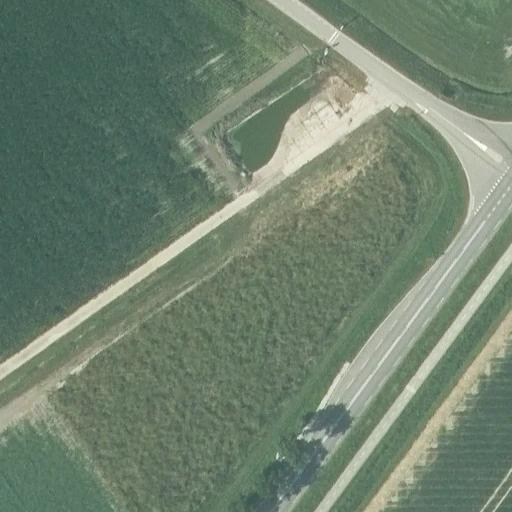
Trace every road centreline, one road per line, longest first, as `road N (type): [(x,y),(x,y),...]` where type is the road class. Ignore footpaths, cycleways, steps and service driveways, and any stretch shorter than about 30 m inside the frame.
road 1 (secondary): [(271,511),(507,190)]
road 2 (unclassified): [(465,135),(281,0)]
